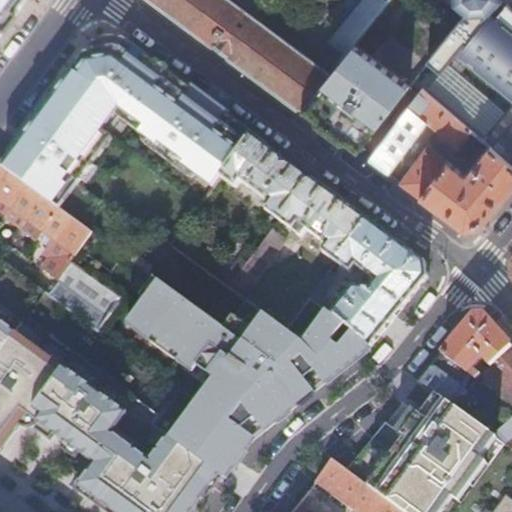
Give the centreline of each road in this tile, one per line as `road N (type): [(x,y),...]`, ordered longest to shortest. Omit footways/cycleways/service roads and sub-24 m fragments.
road 1 (tertiary): [(110,0),(471,268)]
road 2 (residential): [(471,268),(381,379),(289,451),(239,511)]
